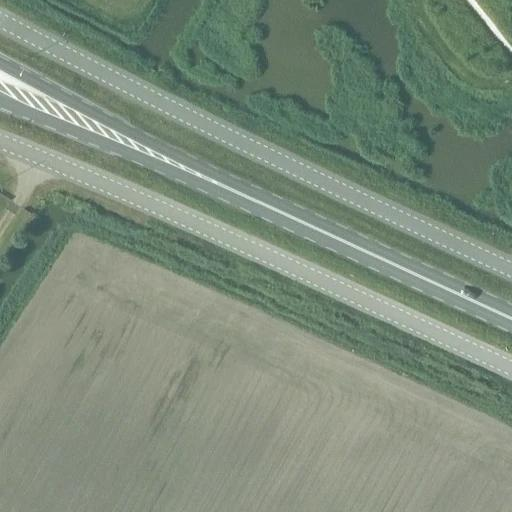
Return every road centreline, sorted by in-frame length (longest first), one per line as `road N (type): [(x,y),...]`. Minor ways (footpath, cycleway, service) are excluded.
road 1 (unclassified): [(511,270),(0,19)]
road 2 (unclassified): [(511,370),(0,142)]
road 3 (primary): [(511,320),(145,151)]
road 4 (primary): [(145,151),(0,67)]
road 5 (primary): [(0,97),(145,151)]
